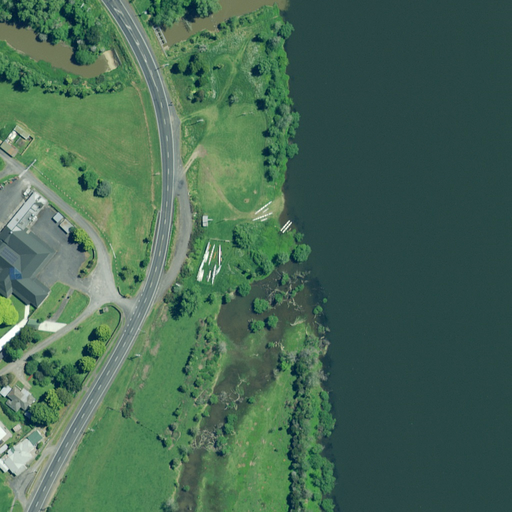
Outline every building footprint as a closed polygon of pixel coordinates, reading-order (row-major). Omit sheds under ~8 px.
[(30,135),(17,124),(13,129),(26,139),(30,135)] [(17,151),(4,141),(0,145),(0,146),(13,157),(17,151)] [(89,190),(50,157),(34,176),(73,209),(89,190)] [(74,227),(65,219),(59,225),(68,233),(74,227)] [(0,238),(0,298),(4,302),(12,293),(31,309),(47,290),(33,279),(54,253),(22,227),(7,244),(0,238)] [(39,321),(28,320),(27,329),(38,330),(39,321)] [(17,327),(0,342),(0,357),(25,336),(17,327)] [(0,393),(4,397),(11,389),(6,384),(0,391),(0,393)] [(21,392),(15,387),(3,402),(16,412),(20,407),(25,411),(35,398),(24,389),(21,392)] [(35,431),(26,439),(31,445),(40,438),(35,431)] [(23,439),(0,456),(0,460),(12,477),(23,469),(20,465),(31,458),(27,452),(31,449),(23,439)] [(8,447),(5,444),(0,448),(0,453),(0,454),(8,447)]
